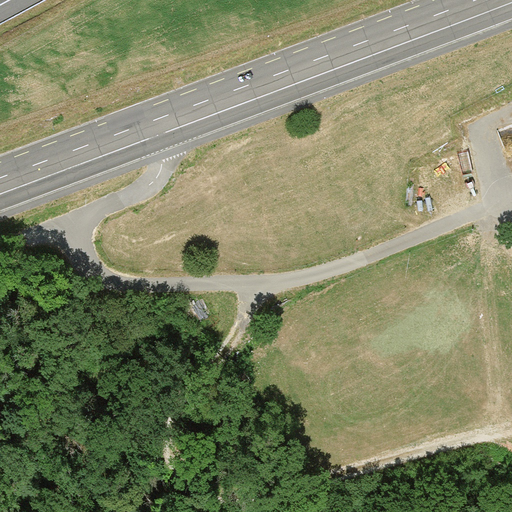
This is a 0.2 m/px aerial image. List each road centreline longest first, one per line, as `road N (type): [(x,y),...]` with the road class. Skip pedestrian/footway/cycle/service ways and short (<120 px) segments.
road 1 (track): [(511,426),(272,491),(234,497),(190,485),(171,453),(174,412),(228,344),(263,281)]
road 2 (primary): [(0,184),(489,0)]
road 3 (track): [(499,428),(485,208)]
